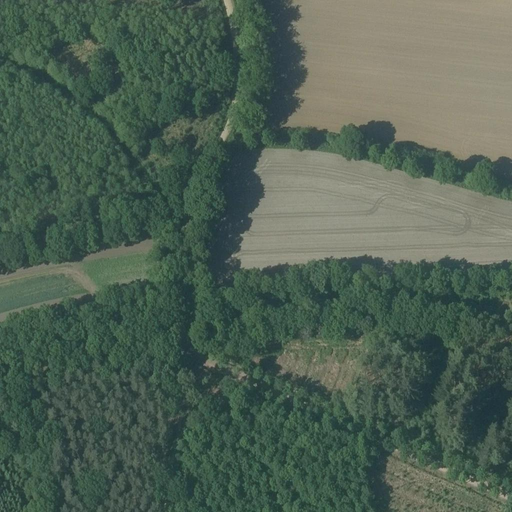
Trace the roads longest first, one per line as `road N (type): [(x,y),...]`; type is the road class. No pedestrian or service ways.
road 1 (track): [(228,0),(242,60),(229,129),(193,182),(182,221),(180,336),(284,390),(204,402),(173,449),(161,511)]
road 2 (track): [(284,390),(511,492)]
